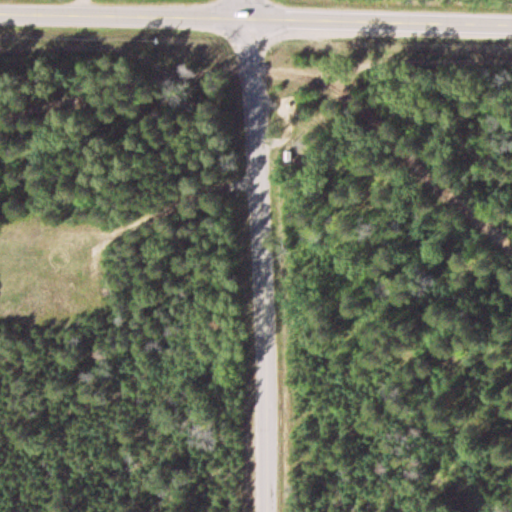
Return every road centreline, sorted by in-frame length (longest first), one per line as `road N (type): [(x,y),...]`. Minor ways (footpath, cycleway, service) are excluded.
road 1 (residential): [(0,142),(254,117),(356,134),(511,230)]
road 2 (tertiary): [(511,29),(0,17)]
road 3 (tertiary): [(271,511),(269,322),(248,22)]
